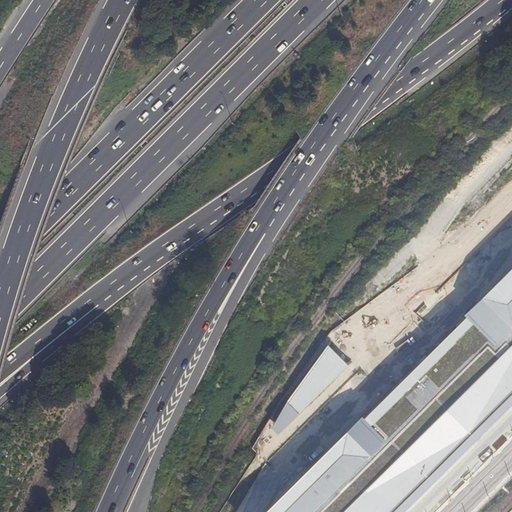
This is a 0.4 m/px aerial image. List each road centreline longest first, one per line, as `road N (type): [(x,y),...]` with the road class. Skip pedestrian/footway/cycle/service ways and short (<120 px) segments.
road 1 (motorway): [(102,511),(146,417),(246,245),(424,0)]
road 2 (motorway): [(103,295),(502,0)]
road 3 (motorway): [(0,312),(317,0)]
road 4 (motorway): [(262,0),(0,255)]
road 5 (motorway): [(120,0),(63,115),(0,290)]
road 6 (motorway): [(0,393),(88,318),(103,295)]
road 7 (motorway): [(0,372),(103,295)]
